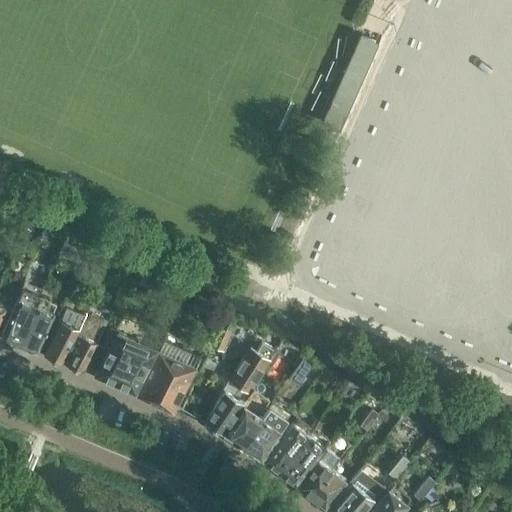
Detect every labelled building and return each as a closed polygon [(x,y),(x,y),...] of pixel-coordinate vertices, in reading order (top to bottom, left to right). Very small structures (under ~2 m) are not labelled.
[(340,129),(380,41),(361,32),(322,120),(340,129)] [(123,315),(137,284),(125,278),(111,309),(123,315)] [(20,342),(39,294),(30,290),(26,300),(16,296),(1,334),(20,342)] [(38,350),(54,311),(45,308),(49,298),(39,294),(20,342),(38,350)] [(0,333),(1,334),(16,296),(12,295),(11,298),(4,295),(1,302),(0,301),(0,333)] [(61,361),(81,317),(83,313),(68,306),(62,319),(61,319),(44,354),(61,362),(61,361)] [(82,370),(103,327),(81,317),(61,361),(82,370)] [(173,411),(196,365),(159,348),(137,395),(173,411)] [(114,384),(128,355),(124,353),(122,357),(106,350),(94,375),(114,384)] [(243,399),(248,391),(249,392),(266,363),(246,351),(229,380),(238,385),(233,394),(224,388),(204,420),(223,431),(243,399)] [(135,392),(146,367),(130,361),(132,357),(128,355),(114,384),(135,392)] [(243,445),(263,415),(244,403),(224,432),(243,445)] [(262,458),(282,428),(263,415),(243,445),(262,458)] [(295,484),(324,445),(293,422),(264,460),(295,484)] [(405,459),(397,453),(383,471),(391,477),(405,459)] [(312,496),(333,469),(319,459),(298,486),(312,496)] [(326,507),(346,479),(333,469),(312,496),(326,507)] [(332,511),(360,511),(372,497),(351,481),(330,510),(332,511)] [(400,511),(407,503),(387,488),(368,511),(400,511)]
